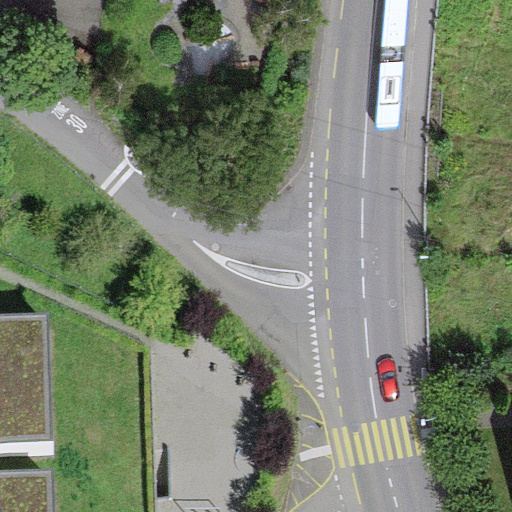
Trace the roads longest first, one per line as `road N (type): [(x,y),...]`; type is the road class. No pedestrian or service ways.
road 1 (residential): [(360,282),(299,281),(219,261),(0,86)]
road 2 (tertiary): [(360,282),(382,0)]
road 3 (tertiary): [(365,348),(396,503)]
